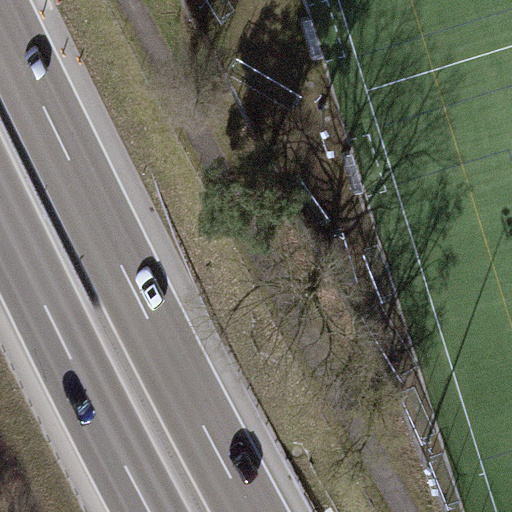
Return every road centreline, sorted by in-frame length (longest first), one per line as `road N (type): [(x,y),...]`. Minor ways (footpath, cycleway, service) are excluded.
road 1 (motorway): [(252,511),(0,9)]
road 2 (motorway): [(0,213),(150,511)]
